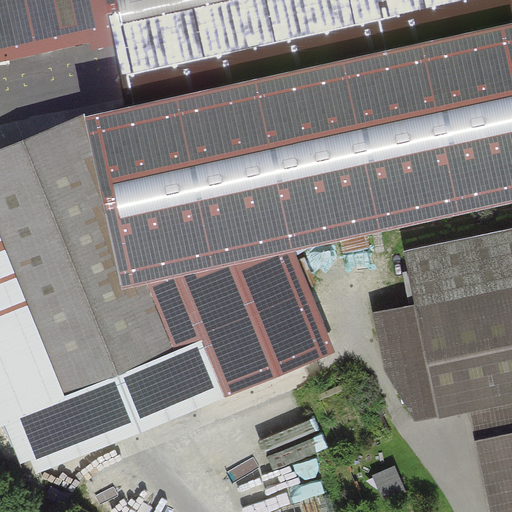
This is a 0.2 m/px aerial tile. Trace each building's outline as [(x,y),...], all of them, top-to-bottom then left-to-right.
[(511,19),(511,8),(510,0),(0,0),(0,42),(89,24),(94,40),(117,35),(132,101),(511,19)] [(511,19),(132,101),(86,113),(125,283),(292,246),(511,198),(511,19)] [(86,113),(0,139),(0,423),(6,422),(21,460),(32,455),(37,470),(335,349),(292,246),(147,277),(125,283),(86,113)] [(511,224),(405,246),(416,300),(373,309),(385,367),(415,418),(469,408),(490,511),(507,511),(511,511),(511,224)] [(397,465),(376,473),(387,500),(408,491),(397,465)]
